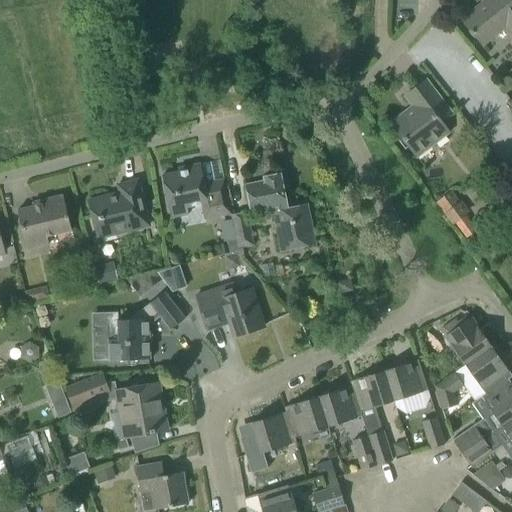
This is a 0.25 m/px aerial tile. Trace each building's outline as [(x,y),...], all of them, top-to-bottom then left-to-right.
[(511,0),(484,0),(460,20),(473,35),(482,47),(505,28),(511,37),(511,0)] [(228,68),(229,92),(239,92),(238,68),(228,68)] [(412,106),(390,123),(416,157),(449,132),(441,121),(451,113),(425,80),(405,96),(412,106)] [(188,215),(186,208),(200,205),(203,220),(230,215),(223,180),(204,183),(200,164),(184,167),(184,170),(178,171),(178,172),(161,176),(170,219),(188,215)] [(272,213),(279,252),(315,244),(307,205),(287,209),(280,174),(263,177),(264,181),(245,185),(251,213),(264,210),(265,215),(272,213)] [(119,193),(88,201),(98,240),(149,227),(137,181),(118,186),(119,193)] [(40,201),(41,205),(17,211),(26,250),(48,245),(46,237),(71,231),(62,195),(40,201)] [(230,215),(237,248),(252,245),(246,212),(230,215)] [(93,267),(97,283),(112,279),(108,263),(93,267)] [(334,282),(337,294),(353,290),(350,279),(334,282)] [(195,294),(201,311),(207,330),(229,323),(233,337),(264,327),(251,288),(236,293),(233,282),(195,294)] [(23,292),(26,303),(48,297),(45,286),(23,292)] [(107,321),(107,361),(149,360),(148,326),(159,317),(170,330),(185,319),(164,292),(129,319),(107,321)] [(444,336),(464,365),(491,347),(471,318),(444,336)] [(19,347),(20,358),(30,362),(39,357),(39,347),(29,342),(19,347)] [(464,365),(484,394),(485,394),(507,378),(507,379),(511,376),(491,347),(464,365)] [(417,360),(383,371),(393,401),(427,390),(417,360)] [(349,382),(351,386),(359,412),(393,401),(383,371),(349,382)] [(433,387),(441,410),(456,405),(453,393),(463,386),(454,372),(433,387)] [(167,430),(158,383),(116,391),(114,382),(105,384),(102,375),(66,389),(73,408),(90,401),(88,397),(98,394),(102,403),(117,400),(119,413),(125,412),(129,437),(167,430)] [(480,396),(500,426),(511,417),(511,385),(507,379),(507,378),(485,394),(484,394),(480,396)] [(351,386),(317,397),(327,427),(361,416),(359,412),(351,386)] [(64,397),(51,402),(57,418),(70,413),(64,397)] [(283,407),(285,412),(293,437),(327,427),(317,397),(283,407)] [(475,423),(485,417),(474,401),(465,408),(475,423)] [(255,434),(238,439),(250,474),(266,468),(261,453),(295,442),(293,437),(285,412),(251,423),(255,434)] [(420,422),(423,430),(429,449),(444,444),(435,417),(420,422)] [(511,417),(500,426),(511,442),(511,417)] [(452,440),(461,453),(482,438),(473,426),(452,440)] [(382,431),(367,435),(376,466),(392,461),(382,431)] [(5,444),(14,468),(35,460),(27,435),(5,444)] [(376,466),(367,435),(352,440),(361,470),(376,466)] [(482,438),(461,453),(470,467),(492,452),(482,438)] [(392,445),(396,457),(408,453),(404,441),(392,445)] [(89,468),(83,453),(64,460),(70,476),(89,468)] [(314,465),(317,475),(333,470),(330,460),(314,465)] [(471,474),(481,482),(497,471),(491,461),(471,474)] [(134,467),(142,511),(187,504),(182,472),(163,476),(161,463),(134,467)] [(93,473),(98,485),(115,478),(110,466),(93,473)] [(270,487),(286,481),(282,469),(266,475),(270,487)] [(497,471),(481,482),(491,490),(504,481),(497,471)] [(451,495),(473,511),(477,511),(486,501),(460,482),(451,495)] [(256,495),(261,511),(294,511),(286,486),(256,495)] [(311,495),(316,511),(322,511),(344,505),(338,486),(311,495)] [(0,511),(26,511),(22,499),(0,507),(0,511)]
